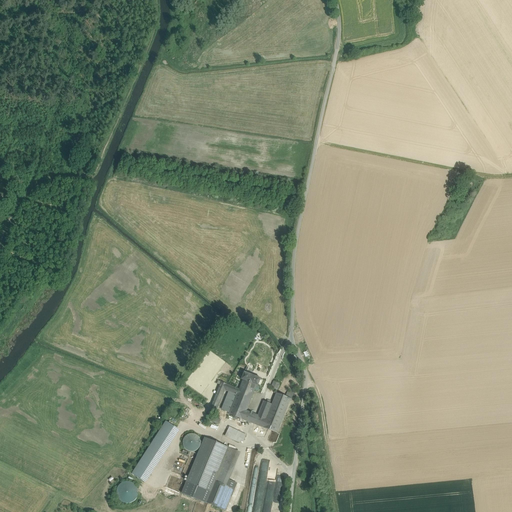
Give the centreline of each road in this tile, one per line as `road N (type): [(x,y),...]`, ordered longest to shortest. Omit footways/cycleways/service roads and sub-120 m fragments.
road 1 (unclassified): [(333,0),(336,47),(293,263),(291,340),(307,379),(289,511)]
road 2 (track): [(511,173),(461,173),(316,142)]
road 3 (track): [(91,175),(33,186),(0,246)]
